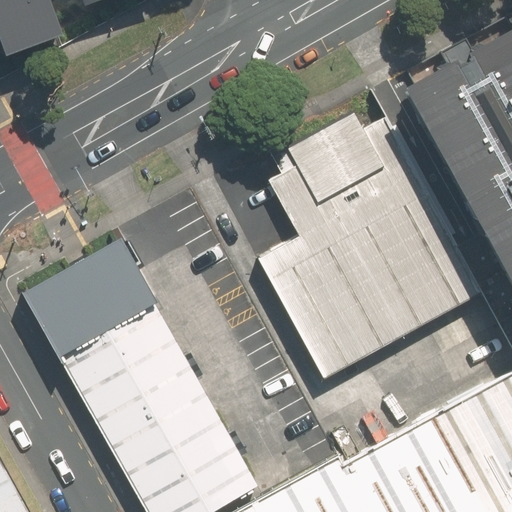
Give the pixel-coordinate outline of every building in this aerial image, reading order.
[(0,0),(0,41),(42,25),(31,0),(0,0)] [(59,0),(63,11),(94,0),(59,0)] [(511,32),(509,27),(455,57),(411,81),(511,261),(511,32)] [(479,291),(382,115),(264,180),(293,233),(254,255),(322,377),(479,291)] [(227,434),(116,234),(20,287),(144,511),(203,511),(255,484),(227,434)] [(511,511),(511,371),(343,465),(338,457),(237,511),(511,511)] [(34,511),(0,451),(0,511),(34,511)]
